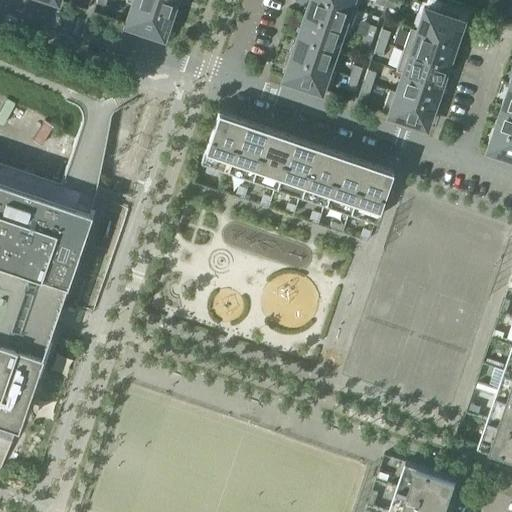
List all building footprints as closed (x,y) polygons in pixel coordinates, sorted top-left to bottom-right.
[(168,14),(126,0),(124,0),(125,0),(133,3),(126,23),(126,24),(161,35),(168,14)] [(126,0),(168,14),(172,0),(126,0)] [(294,0),(293,5),(302,8),(304,0),(294,0)] [(326,0),(310,0),(305,15),(348,30),(355,10),(326,0)] [(326,0),(355,10),(358,0),(326,0)] [(393,0),(387,0),(385,6),(388,7),(397,10),(400,2),(393,0)] [(409,27),(409,28),(452,43),(459,22),(424,10),(417,30),(409,27)] [(305,15),(298,36),(333,48),(339,28),(348,31),(348,30),(305,15)] [(367,23),(363,35),(371,38),(375,26),(367,23)] [(381,28),(377,40),(385,43),(389,31),(381,28)] [(409,28),(402,49),(445,63),(452,43),(409,28)] [(371,38),(363,35),(359,47),(367,50),(371,38)] [(298,36),(291,56),(326,68),(333,48),(298,36)] [(385,43),(377,40),(373,52),(381,55),(385,43)] [(402,49),(395,69),(438,84),(445,63),(402,49)] [(326,68),(291,56),(284,77),(327,92),(327,91),(333,74),(325,71),(326,68)] [(353,64),(349,76),(357,79),(361,67),(353,64)] [(367,69),(363,81),(371,84),(375,72),(367,69)] [(388,89),(388,90),(431,104),(438,84),(395,69),(395,70),(403,73),(397,91),(388,89)] [(357,79),(349,76),(345,88),(353,91),(357,79)] [(371,84),(363,81),(359,93),(367,95),(371,84)] [(431,104),(388,90),(381,110),(381,111),(424,125),(431,104)] [(75,136),(72,147),(102,157),(103,157),(110,124),(111,118),(112,115),(114,112),(117,110),(112,98),(106,101),(102,102),(100,103),(99,103),(97,103),(95,102),(88,99),(81,119),(75,136)] [(511,109),(505,107),(498,127),(511,131),(511,109)] [(199,159),(225,168),(225,167),(240,124),(242,117),(216,108),(214,115),(199,159)] [(225,168),(249,177),(250,176),(264,132),(267,125),(242,117),(240,124),(225,167),(225,168)] [(249,177),(274,185),(274,184),(289,141),(291,134),(267,125),(264,132),(250,176),(249,177)] [(511,131),(498,127),(491,148),(511,155),(511,131)] [(274,185),(298,193),(299,192),(314,149),(316,142),(291,134),(289,141),(274,184),(274,185)] [(298,193),(323,202),(323,201),(338,158),(341,151),(316,142),(314,149),(299,192),(298,193)] [(323,202),(348,210),(348,209),(363,166),(365,159),(341,151),(338,158),(323,201),(323,202)] [(348,209),(348,210),(374,219),(389,175),(392,168),(365,159),(363,166),(348,209)] [(0,469),(10,439),(11,438),(10,438),(47,330),(57,303),(94,194),(96,186),(98,175),(66,164),(59,182),(0,161),(0,469)] [(504,368),(496,393),(497,393),(511,398),(511,371),(505,369),(504,368)] [(496,393),(487,418),(488,418),(511,426),(511,398),(497,393),(496,393)] [(511,426),(488,418),(487,418),(478,444),(511,455),(511,426)] [(406,460),(397,486),(398,486),(441,501),(448,504),(457,478),(406,460)] [(397,486),(388,511),(389,511),(391,511),(445,511),(448,504),(441,501),(398,486),(397,486)]
